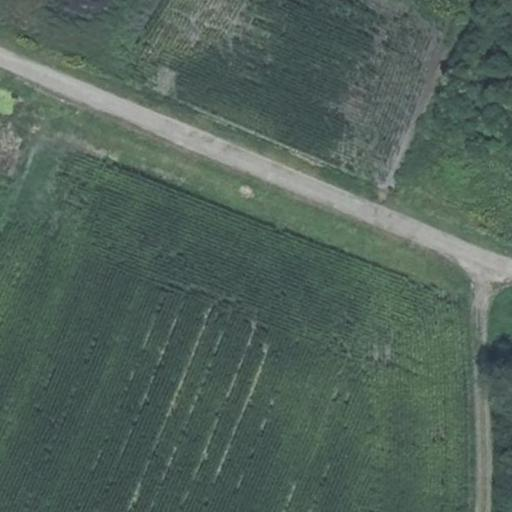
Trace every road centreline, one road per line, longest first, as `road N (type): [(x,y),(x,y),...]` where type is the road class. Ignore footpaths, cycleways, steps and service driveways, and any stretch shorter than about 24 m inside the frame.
road 1 (track): [(0,60),(511,272)]
road 2 (track): [(481,260),(482,511)]
